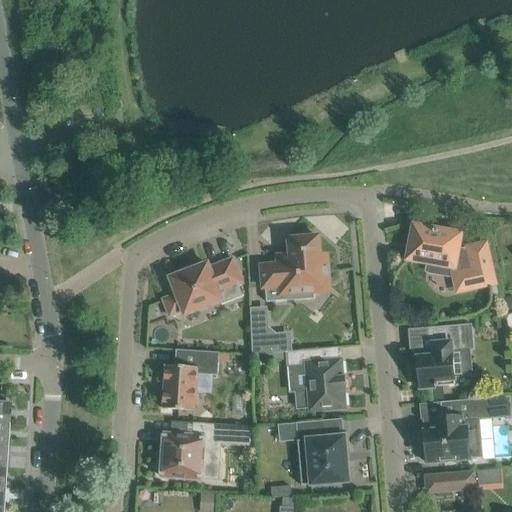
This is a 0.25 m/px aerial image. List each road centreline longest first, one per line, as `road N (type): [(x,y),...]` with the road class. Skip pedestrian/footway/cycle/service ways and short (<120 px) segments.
road 1 (residential): [(115,511),(135,263),(188,229),(267,202),(316,198),(358,208),(390,511)]
road 2 (residential): [(0,49),(53,366)]
road 3 (residential): [(53,366),(45,511)]
